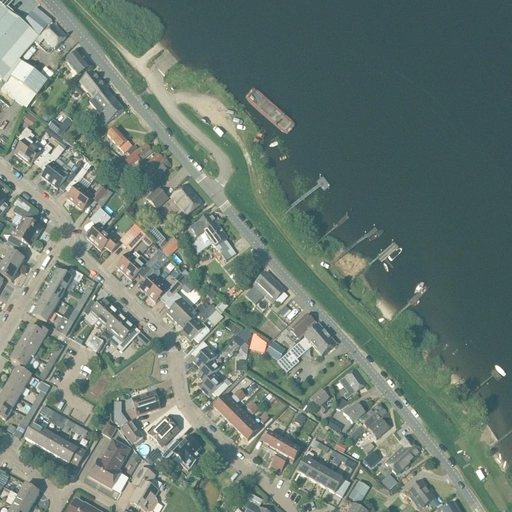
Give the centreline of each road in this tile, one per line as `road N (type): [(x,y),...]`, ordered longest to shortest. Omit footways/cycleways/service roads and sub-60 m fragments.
road 1 (tertiary): [(478,511),(407,414),(213,193)]
road 2 (residential): [(289,511),(188,411),(168,342),(70,243)]
road 3 (tertiary): [(213,193),(47,0)]
road 4 (residential): [(0,340),(51,252),(70,243)]
